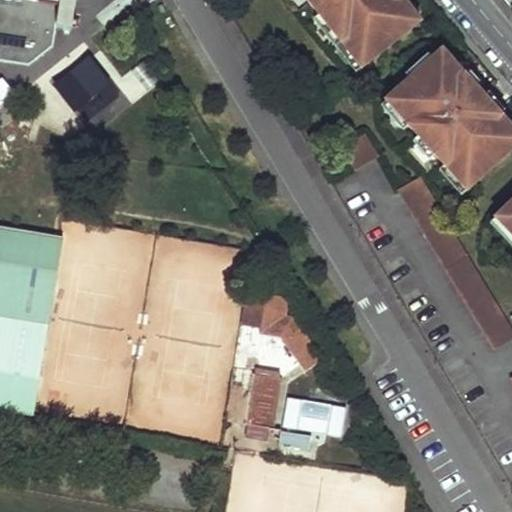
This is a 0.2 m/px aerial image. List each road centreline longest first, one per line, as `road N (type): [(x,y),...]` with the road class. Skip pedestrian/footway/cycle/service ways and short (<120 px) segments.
road 1 (residential): [(495,511),(187,0)]
road 2 (unknown): [(0,451),(204,487)]
